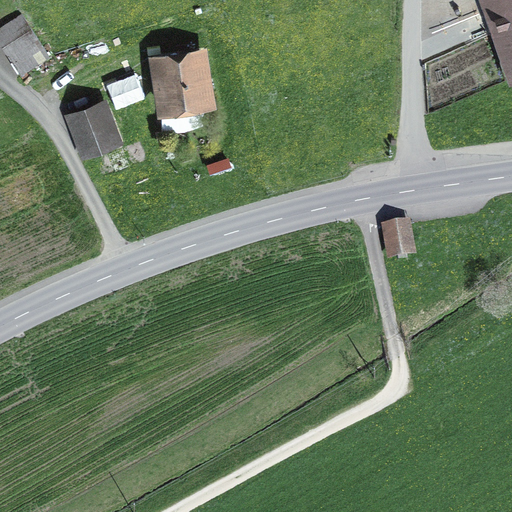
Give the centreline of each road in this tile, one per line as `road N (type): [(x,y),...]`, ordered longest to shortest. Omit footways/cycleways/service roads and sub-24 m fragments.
road 1 (track): [(176,511),(397,387),(399,363),(364,198)]
road 2 (secondary): [(0,326),(202,241),(421,188)]
road 3 (track): [(127,268),(55,130),(0,77)]
road 4 (track): [(409,0),(418,167)]
